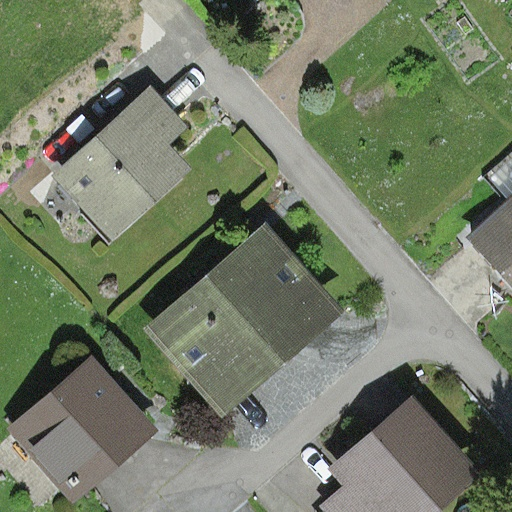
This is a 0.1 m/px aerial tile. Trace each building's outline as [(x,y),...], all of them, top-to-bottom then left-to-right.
[(152,85),(51,175),(110,241),(189,171),(167,146),(189,126),(152,85)] [(511,153),(486,178),(509,203),(511,201),(511,153)] [(511,201),(509,203),(468,241),(491,266),(511,289),(511,201)] [(265,227),(149,332),(228,418),(264,385),(343,312),(265,227)] [(92,357),(8,431),(73,504),(113,469),(157,430),(92,357)] [(441,511),(483,474),(412,395),(329,470),(345,488),(322,508),(325,511),(441,511)]
